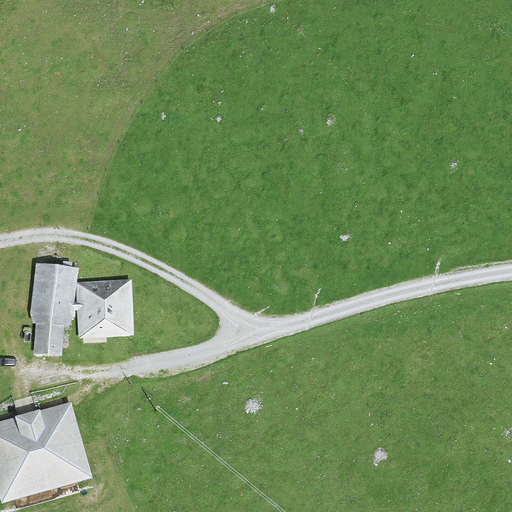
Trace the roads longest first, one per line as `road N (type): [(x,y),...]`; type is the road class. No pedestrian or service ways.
road 1 (track): [(511,271),(415,287),(262,333),(173,276),(94,241),(46,235),(0,243)]
road 2 (track): [(43,373),(114,372),(262,333)]
